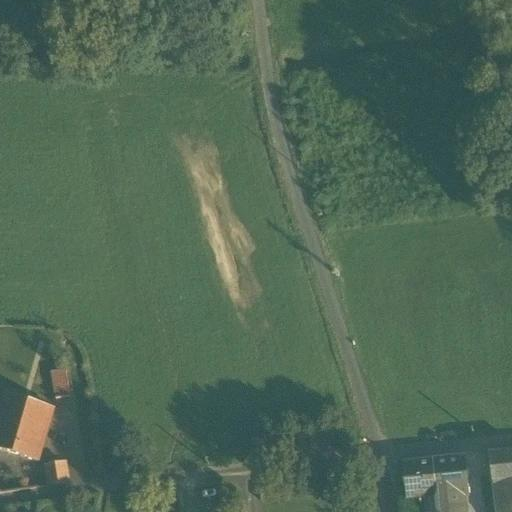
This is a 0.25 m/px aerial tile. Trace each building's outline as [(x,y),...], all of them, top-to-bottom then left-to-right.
[(54,374),(57,401),(70,400),(66,373),(54,374)] [(0,425),(0,453),(37,464),(53,411),(8,398),(0,425)] [(511,454),(489,457),(493,488),(511,485),(511,484),(511,454)] [(463,459),(433,462),(439,511),(465,511),(465,508),(462,509),(461,497),(464,497),(467,496),(463,459)] [(419,511),(439,511),(433,462),(402,465),(407,502),(418,500),(419,511)] [(47,467),(50,486),(70,482),(66,464),(47,467)] [(511,511),(511,492),(511,485),(493,488),(496,511),(511,511)]
